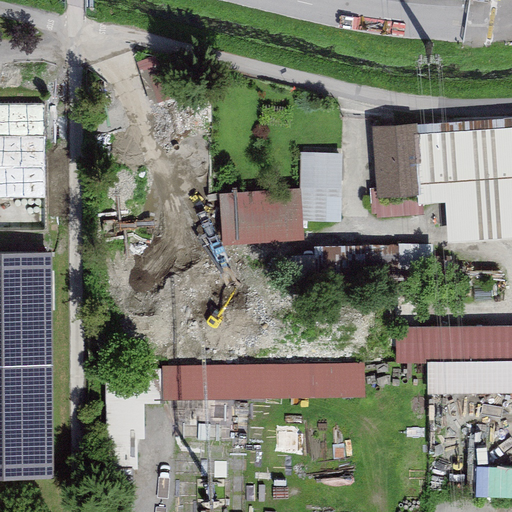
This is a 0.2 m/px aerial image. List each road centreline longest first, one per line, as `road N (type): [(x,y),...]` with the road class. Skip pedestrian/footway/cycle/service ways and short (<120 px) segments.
road 1 (unclassified): [(60,0),(70,511)]
road 2 (unknown): [(356,99),(357,223),(446,230),(511,262)]
road 3 (unclassified): [(290,0),(410,22),(511,21)]
